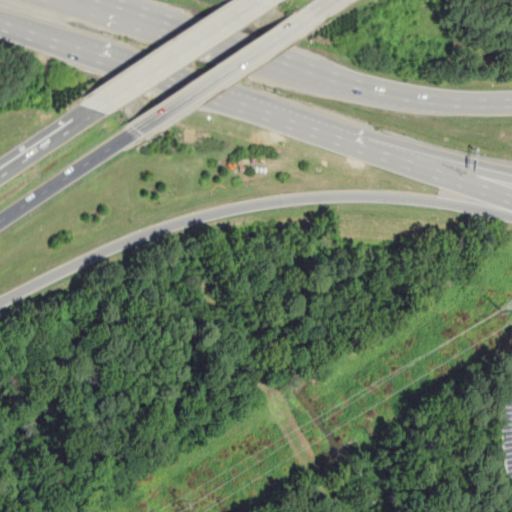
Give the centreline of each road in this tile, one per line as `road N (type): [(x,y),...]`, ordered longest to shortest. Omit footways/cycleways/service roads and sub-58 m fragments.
road 1 (motorway): [(0,302),(137,237),(235,206),(370,195),(511,211)]
road 2 (trunk): [(0,25),(354,145)]
road 3 (trunk): [(349,81),(104,0)]
road 4 (motorway): [(129,135),(303,19)]
road 5 (motorway): [(254,2),(93,109)]
road 6 (trunk): [(354,145),(511,199)]
road 7 (trunk): [(511,102),(432,100),(349,81)]
road 8 (motorway): [(354,145),(511,174)]
road 9 (motorway): [(0,219),(129,135)]
